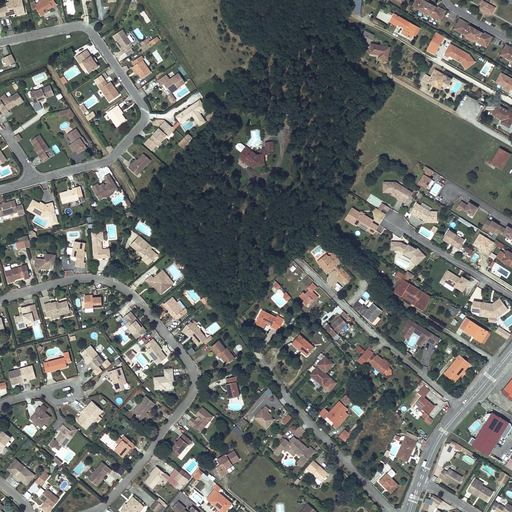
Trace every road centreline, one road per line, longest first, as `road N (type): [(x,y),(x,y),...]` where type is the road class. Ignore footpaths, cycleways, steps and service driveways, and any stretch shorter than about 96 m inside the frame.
road 1 (residential): [(0,300),(81,278),(109,281),(139,301),(187,358),(188,400),(90,511)]
road 2 (residential): [(0,42),(84,26),(143,104),(144,118),(114,157),(33,181)]
road 3 (residential): [(462,409),(297,257)]
road 4 (residential): [(395,511),(261,362)]
road 5 (residential): [(511,296),(394,221)]
road 6 (residential): [(500,365),(393,298)]
